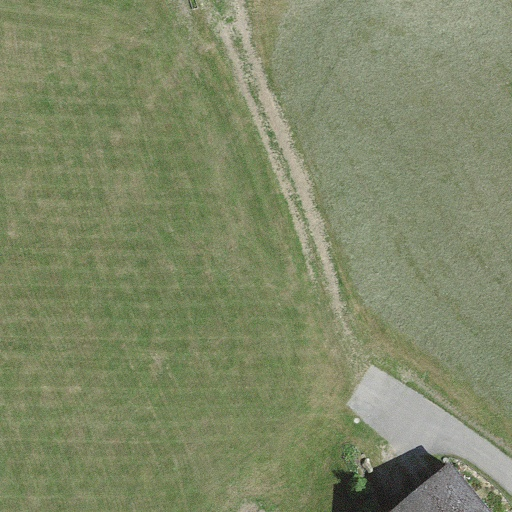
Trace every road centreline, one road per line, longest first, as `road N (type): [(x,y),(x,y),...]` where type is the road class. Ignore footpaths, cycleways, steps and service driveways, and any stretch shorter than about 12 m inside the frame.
road 1 (track): [(372,390),(317,262),(230,0)]
road 2 (track): [(372,390),(511,490)]
